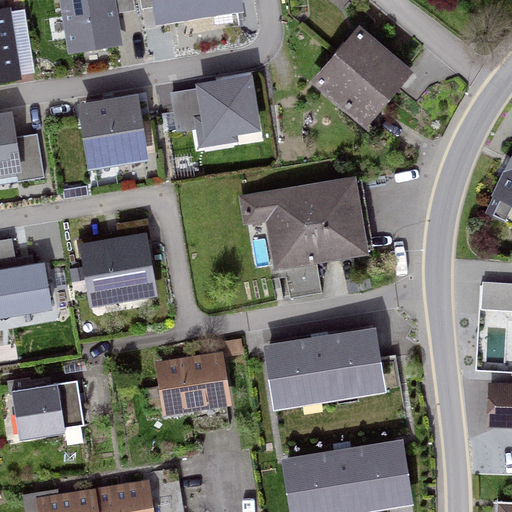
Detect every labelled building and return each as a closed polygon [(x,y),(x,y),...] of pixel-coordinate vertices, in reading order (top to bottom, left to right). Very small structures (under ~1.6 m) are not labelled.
[(117,41),(110,0),(64,0),(72,49),(117,41)] [(237,6),(235,0),(157,0),(160,19),(237,6)] [(0,76),(15,74),(5,13),(0,13),(0,76)] [(348,45),(343,41),(334,52),(383,95),(405,70),(359,31),(348,45)] [(317,81),(362,119),(383,95),(334,52),(324,63),(329,67),(317,81)] [(256,127),(248,79),(200,86),(208,135),(256,127)] [(142,154),(133,101),(84,109),(92,162),(142,154)] [(44,177),(37,133),(11,137),(8,117),(0,118),(0,168),(15,167),(17,181),(44,177)] [(511,162),(488,212),(505,220),(511,204),(511,162)] [(309,254),(310,260),(364,251),(352,180),(243,199),(247,220),(269,216),(276,260),(309,254)] [(0,239),(0,315),(50,307),(43,263),(34,264),(32,255),(14,258),(11,238),(0,239)] [(131,299),(130,292),(149,289),(141,240),(87,249),(95,298),(114,295),(115,302),(131,299)] [(511,279),(483,279),(482,306),(511,307),(511,279)] [(355,388),(356,391),(381,387),(372,332),(268,349),(277,403),(301,400),(301,397),(320,394),(320,397),(337,394),(337,391),(355,388)] [(160,366),(167,409),(225,399),(219,357),(160,366)] [(84,424),(77,380),(11,390),(19,440),(65,432),(65,427),(84,424)] [(511,386),(494,386),(493,419),(511,419),(511,386)] [(385,500),(385,503),(408,499),(399,444),(286,462),(294,511),(317,511),(317,510),(335,508),(336,511),(367,506),(366,503),(385,500)] [(148,511),(144,485),(93,493),(96,511),(148,511)] [(43,509),(43,511),(96,511),(93,493),(59,499),(57,489),(23,494),(25,511),(43,509)]
